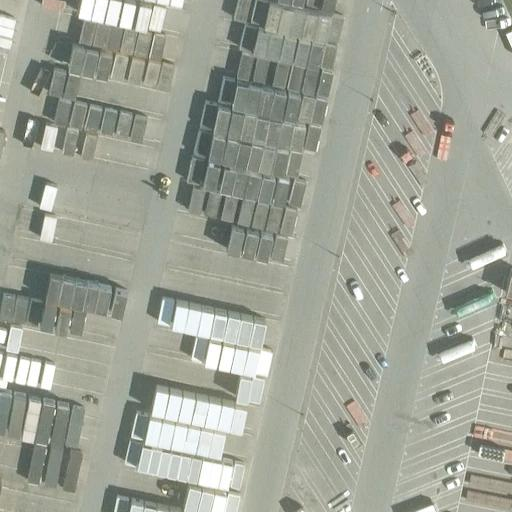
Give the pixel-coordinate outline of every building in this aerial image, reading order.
[(4,24),(8,0),(0,0),(0,47),(4,49),(9,25),(4,24)] [(83,0),(82,10),(101,13),(102,6),(107,7),(108,0),(117,0),(117,2),(122,3),(122,0),(83,0)] [(199,126),(182,207),(271,225),(277,198),(290,201),(295,176),(302,177),(309,147),(301,146),(307,118),(321,121),(327,95),(317,93),(324,58),(335,61),(345,15),(319,9),(314,35),(224,16),(207,96),(221,99),(215,128),(216,128),(216,130),(199,126)] [(64,13),(61,34),(88,39),(90,32),(82,30),(84,16),(64,13)] [(132,104),(134,81),(83,76),(81,100),(132,104)] [(46,93),(43,116),(53,117),(57,94),(46,93)] [(87,153),(90,128),(39,122),(36,146),(87,153)] [(288,223),(290,205),(280,203),(277,222),(288,223)] [(290,258),(296,236),(270,230),(264,251),(290,258)] [(271,288),(277,259),(200,246),(196,271),(173,267),(163,322),(173,324),(168,351),(218,360),(223,334),(275,343),(285,290),(271,288)] [(101,252),(96,274),(117,279),(122,257),(101,252)] [(153,469),(242,484),(246,460),(214,454),(220,421),(254,427),(263,373),(217,365),(213,392),(158,383),(153,411),(141,409),(137,435),(158,438),(153,469)] [(30,468),(57,476),(63,454),(37,446),(30,468)]
